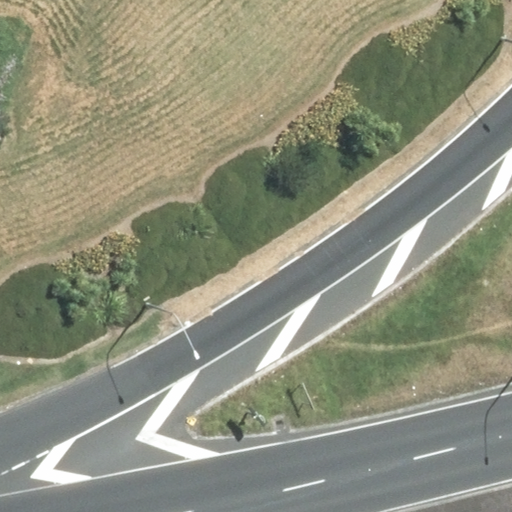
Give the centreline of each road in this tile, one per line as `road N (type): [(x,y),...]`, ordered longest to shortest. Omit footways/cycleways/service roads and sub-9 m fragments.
road 1 (motorway): [(0,456),(278,300),(441,180),(511,116)]
road 2 (primary): [(179,511),(511,433)]
